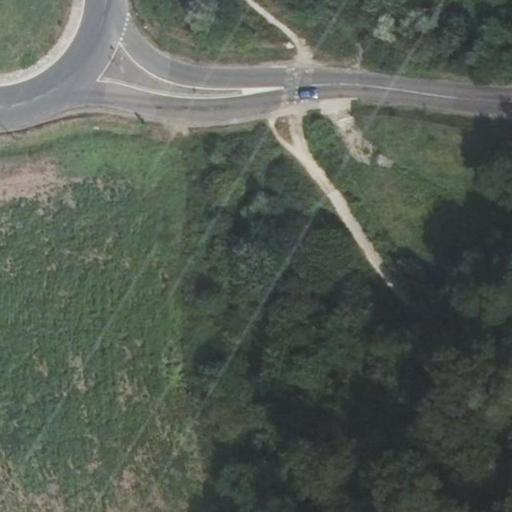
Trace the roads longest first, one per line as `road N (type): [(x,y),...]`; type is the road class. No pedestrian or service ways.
road 1 (track): [(404,511),(300,466),(257,425),(231,366),(225,326),(238,252),(255,189),(297,143),(295,87)]
road 2 (unclassified): [(71,86),(162,108),(295,87)]
road 3 (unclassified): [(295,87),(511,95)]
road 4 (unclassified): [(295,87),(172,76),(110,18)]
